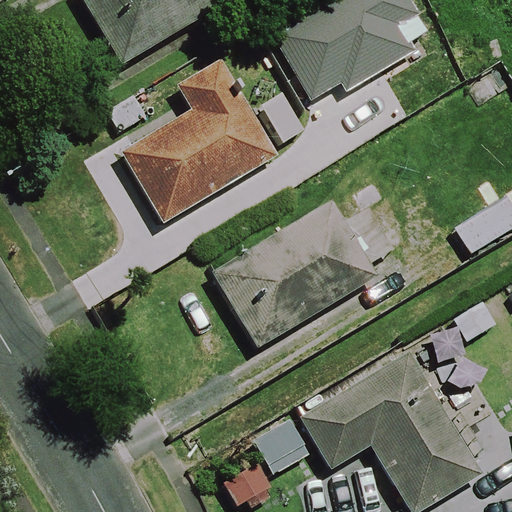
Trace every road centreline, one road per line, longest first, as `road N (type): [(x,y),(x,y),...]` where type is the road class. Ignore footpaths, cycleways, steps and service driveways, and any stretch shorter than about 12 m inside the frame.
road 1 (track): [(90,484),(511,238)]
road 2 (residential): [(0,333),(103,511)]
